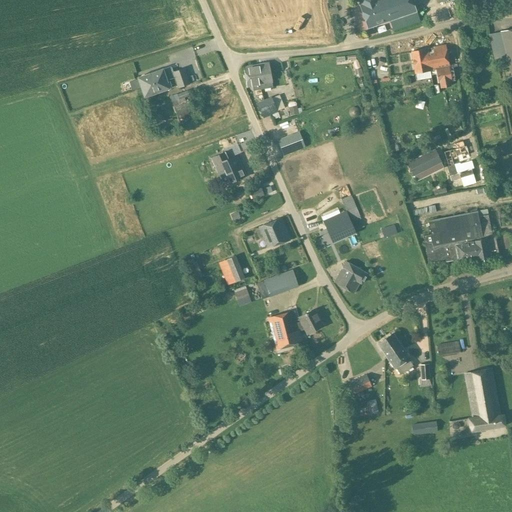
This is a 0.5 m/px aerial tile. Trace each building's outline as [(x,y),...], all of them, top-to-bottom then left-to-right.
[(358,0),(360,5),(368,29),(416,12),(411,0),(358,0)] [(511,29),(500,32),(488,35),(495,63),(507,60),(510,71),(511,70),(511,29)] [(432,48),(424,50),(412,52),(415,74),(427,72),(430,71),(431,75),(437,74),(438,83),(452,82),(446,45),(431,47),(432,48)] [(269,63),(260,64),(261,73),(258,74),(259,77),(261,89),(273,87),(269,63)] [(261,73),(260,64),(244,67),(247,87),(253,87),(253,89),(255,91),(261,89),(259,77),(258,74),(261,73)] [(163,70),(148,75),(146,67),(136,71),(138,78),(141,87),(166,78),(165,76),(163,70)] [(166,78),(141,87),(144,97),(171,88),(171,87),(176,85),(178,89),(190,85),(184,69),(165,76),(166,78)] [(171,103),(189,101),(188,91),(170,94),(171,103)] [(278,113),(271,97),(257,103),(263,119),(278,113)] [(173,106),(177,119),(164,123),(166,130),(181,126),(180,125),(192,121),(187,106),(189,105),(188,102),(173,106)] [(283,155),(305,147),(298,131),(276,139),(283,155)] [(456,149),(449,151),(445,152),(449,166),(447,167),(449,176),(473,169),(466,146),(464,146),(463,141),(454,144),(456,149)] [(425,151),(399,164),(401,168),(408,165),(414,176),(441,162),(435,149),(427,153),(425,151)] [(236,155),(228,158),(225,152),(211,158),(217,173),(225,170),(230,183),(246,177),(236,155)] [(262,188),(249,192),(252,199),(264,195),(262,188)] [(341,200),(346,211),(323,221),(332,242),(355,232),(355,230),(364,226),(351,196),(341,200)] [(490,257),(499,255),(495,237),(493,238),(487,214),(478,216),(477,211),(428,221),(431,235),(424,237),(429,263),(445,259),(445,262),(453,261),(453,258),(457,257),(458,262),(474,259),(475,261),(490,257)] [(281,218),(259,227),(268,249),(289,241),(281,218)] [(392,219),(380,223),(384,238),(397,233),(392,219)] [(219,263),(228,285),(245,278),(236,256),(219,263)] [(184,263),(191,282),(203,277),(197,261),(194,262),(193,260),(184,263)] [(346,262),(334,282),(354,293),(360,282),(361,283),(367,273),(346,262)] [(256,281),(261,298),(298,287),(292,270),(256,281)] [(245,286),(233,291),(239,306),(251,301),(245,286)] [(293,311),(282,314),(268,318),(276,350),(303,343),(300,331),(305,330),(307,335),(323,327),(314,309),(299,317),(301,322),(296,323),(293,311)] [(409,359),(410,359),(393,333),(377,344),(394,369),(396,368),(401,374),(413,366),(409,359)] [(438,354),(460,352),(459,341),(437,343),(438,354)] [(419,365),(420,380),(431,379),(431,373),(430,373),(429,364),(419,365)] [(503,414),(501,414),(492,368),(463,374),(471,419),(469,419),(471,432),(505,426),(503,414)] [(366,375),(348,383),(353,395),(354,395),(355,397),(360,395),(360,396),(363,394),(362,391),(371,387),(366,375)] [(378,412),(375,399),(353,404),(355,410),(359,409),(361,416),(378,412)] [(436,421),(412,425),(413,435),(437,432),(436,421)]
